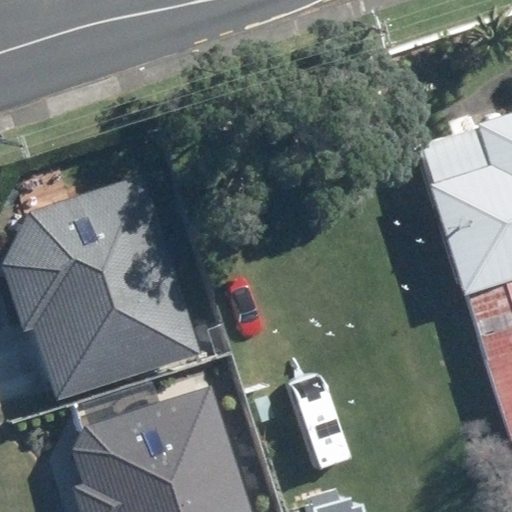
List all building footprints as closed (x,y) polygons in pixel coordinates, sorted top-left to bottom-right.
[(511,115),(417,145),(511,447),(511,115)] [(168,238),(21,284),(45,360),(58,356),(93,470),(189,439),(160,346),(198,333),(168,238)] [(302,317),(243,337),(260,389),(319,369),(302,317)] [(195,426),(203,450),(234,439),(226,416),(195,426)] [(346,492),(308,504),(310,511),(366,511),(363,502),(349,506),(346,492)]
